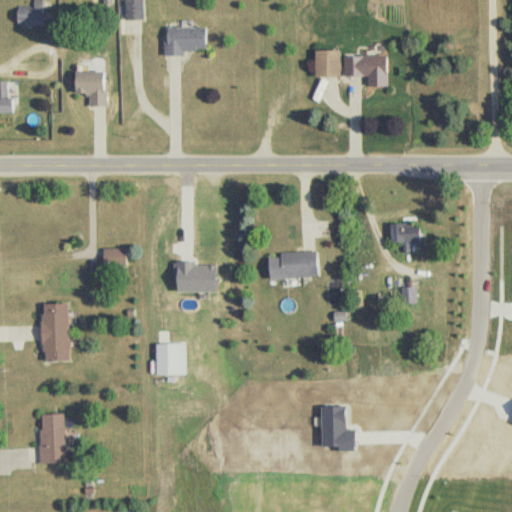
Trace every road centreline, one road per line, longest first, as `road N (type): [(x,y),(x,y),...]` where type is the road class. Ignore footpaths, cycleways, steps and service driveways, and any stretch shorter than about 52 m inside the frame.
road 1 (residential): [(0,166),(511,170)]
road 2 (residential): [(485,171),(479,354),(466,394),(401,511)]
